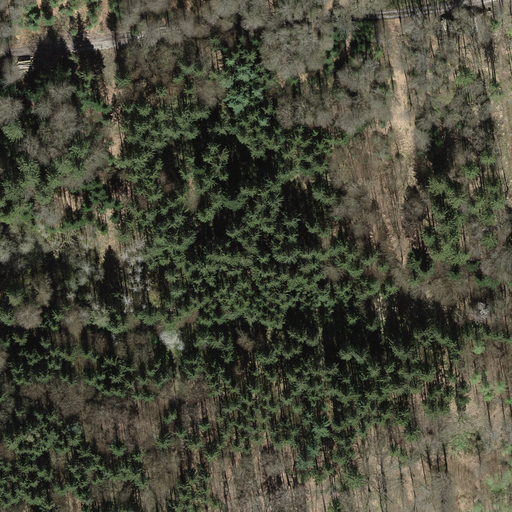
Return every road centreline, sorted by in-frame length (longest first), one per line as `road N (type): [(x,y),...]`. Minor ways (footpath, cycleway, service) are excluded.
road 1 (track): [(0,57),(485,0)]
road 2 (track): [(165,323),(511,319)]
road 3 (track): [(145,511),(176,463),(187,400),(165,323)]
road 4 (track): [(0,316),(70,328),(165,323)]
